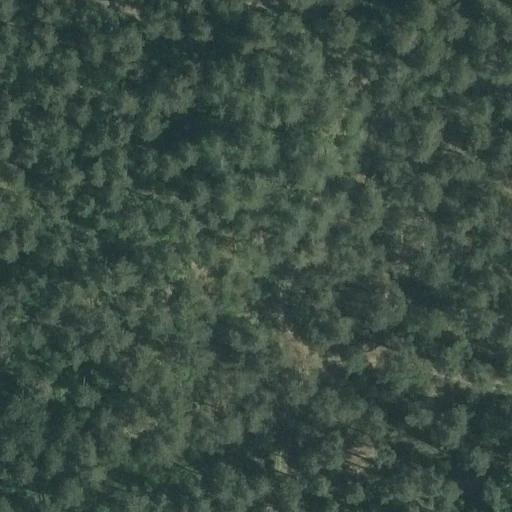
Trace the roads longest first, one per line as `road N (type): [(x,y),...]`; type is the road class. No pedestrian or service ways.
road 1 (track): [(298,1),(317,35),(365,69),(376,114),(361,177),(330,232),(297,265),(281,310),(320,368),(392,364),(511,391)]
road 2 (track): [(309,0),(253,4),(190,33),(168,32),(110,0)]
road 3 (track): [(272,511),(285,430),(320,368)]
